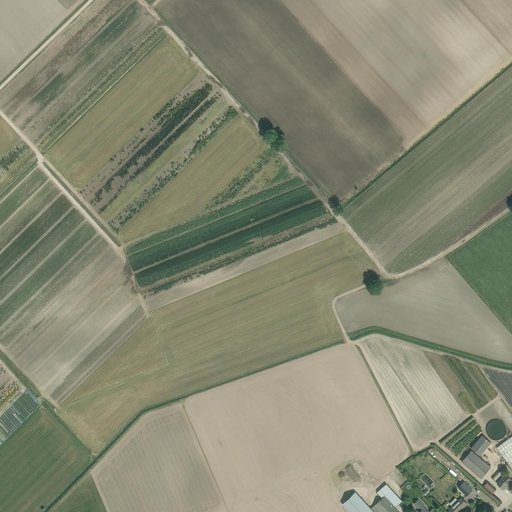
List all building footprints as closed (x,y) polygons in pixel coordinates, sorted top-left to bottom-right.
[(506,431),(506,430),(506,428),(506,426),(505,425),(505,424),(504,423),(503,423),(502,421),(501,421),(501,420),(499,420),(498,420),(497,420),(495,420),(494,420),(492,420),(490,421),(489,423),(488,423),(488,424),(487,425),(486,427),(486,428),(486,429),(486,431),(486,432),(487,434),(487,435),(488,436),(489,437),(490,438),(491,439),(492,439),(494,440),(495,440),(497,440),(498,440),(499,440),(500,439),(501,439),(502,438),(503,437),(504,436),(505,436),(505,435),(505,434),(506,433),(506,431)] [(482,435),(471,448),(480,455),(491,443),(482,435)] [(511,436),(496,447),(511,468),(511,436)] [(491,467),(471,450),(462,462),(481,478),(491,467)] [(497,483),(500,486),(503,490),(506,487),(505,486),(511,480),(508,476),(506,475),(497,483)] [(473,490),(464,481),(458,488),(466,496),(473,490)] [(484,486),(492,493),(496,489),(488,481),(484,486)] [(382,498),(371,508),(373,511),(406,511),(399,504),(396,507),(385,495),(387,493),(382,487),(377,492),(382,498)] [(373,511),(371,508),(369,507),(355,492),(342,504),(349,511),(373,511)] [(452,506),(449,509),(452,511),(457,511),(460,509),(461,510),(467,504),(464,500),(461,497),(457,501),(455,499),(450,503),(452,506)] [(429,511),(430,511),(425,507),(426,506),(421,502),(416,506),(420,511),(418,511),(429,511)]
